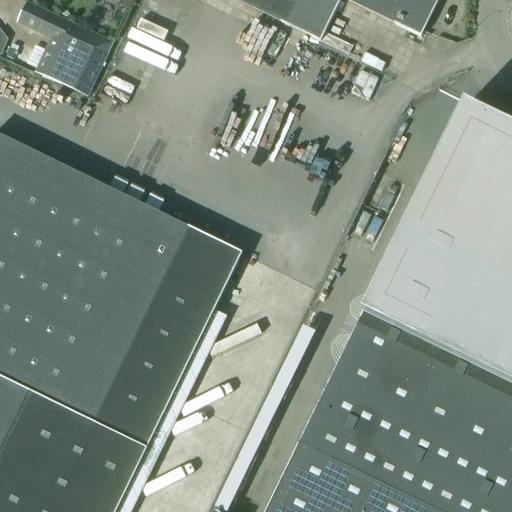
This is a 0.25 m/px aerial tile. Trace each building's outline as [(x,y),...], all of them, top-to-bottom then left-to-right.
[(121,0),(96,0),(96,1),(117,10),(119,6),(121,0)] [(121,0),(119,6),(129,11),(134,0),(121,0)] [(421,39),(439,0),(229,0),(321,44),(342,2),(421,39)] [(28,5),(18,25),(51,40),(45,53),(36,48),(27,66),(37,71),(35,74),(61,86),(88,99),(113,45),(86,33),(28,5)] [(18,55),(9,51),(5,59),(14,63),(18,55)] [(511,130),(466,107),(379,286),(364,316),(511,387),(511,130)] [(0,511),(119,511),(242,258),(189,232),(0,137),(0,511)] [(511,511),(511,387),(364,316),(267,511),(511,511)]
